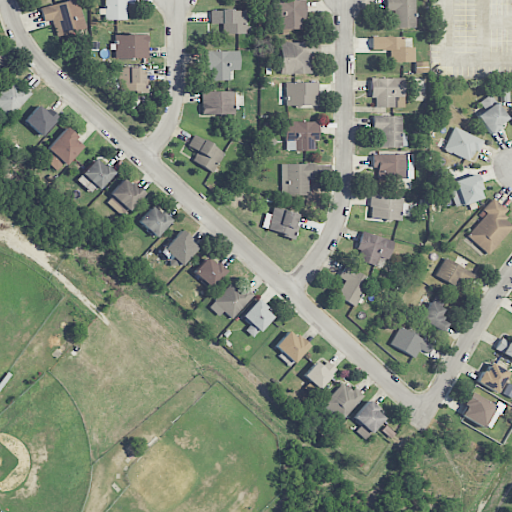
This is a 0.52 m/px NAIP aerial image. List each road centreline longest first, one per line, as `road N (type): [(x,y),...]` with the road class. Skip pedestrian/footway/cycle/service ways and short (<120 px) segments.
road 1 (residential): [(8,0),(24,43),(46,67),(425,414)]
road 2 (residential): [(290,292),(325,249),(344,196),(346,0)]
road 3 (residential): [(144,158),(176,100),(176,0)]
road 4 (residential): [(511,277),(425,414)]
